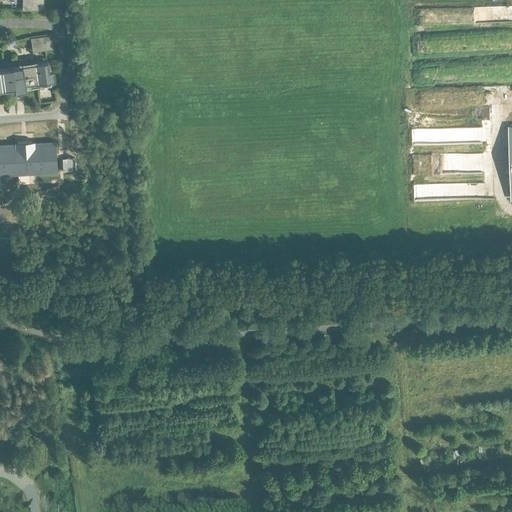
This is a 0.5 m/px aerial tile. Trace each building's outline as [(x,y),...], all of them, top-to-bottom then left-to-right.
[(22,0),(22,9),(44,10),(43,0),(22,0)] [(52,35),(31,38),(33,52),(54,48),(52,35)] [(0,92),(51,85),(50,81),(55,80),(54,70),(49,71),(48,61),(0,68),(0,92)] [(0,195),(5,195),(4,183),(61,180),(59,142),(0,144),(0,195)] [(89,157),(71,158),(72,179),(90,178),(89,157)]
